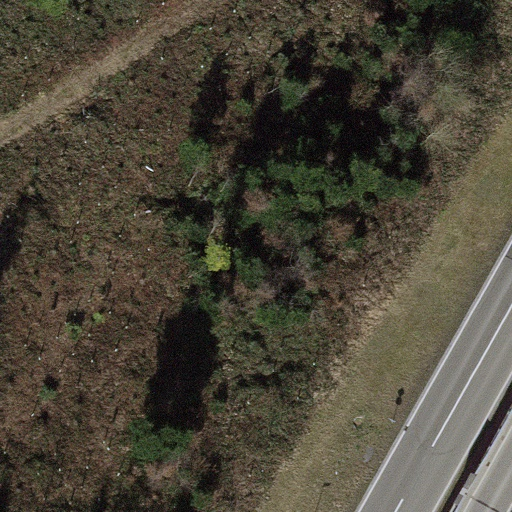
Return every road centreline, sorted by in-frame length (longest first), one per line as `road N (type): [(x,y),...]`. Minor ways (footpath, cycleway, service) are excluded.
road 1 (secondary): [(511,278),(436,446)]
road 2 (secondary): [(511,343),(436,446)]
